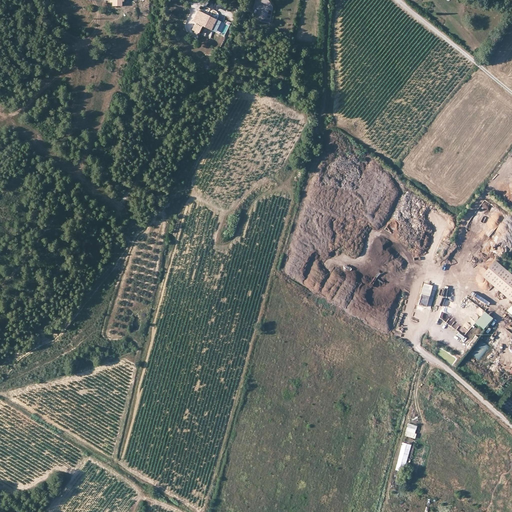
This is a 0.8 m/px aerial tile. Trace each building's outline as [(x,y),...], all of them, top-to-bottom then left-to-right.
[(212,30),(217,19),(198,11),(193,21),(196,22),(192,30),(199,33),(202,26),(212,30)] [(220,21),(217,19),(212,30),(215,31),(220,21)] [(511,274),(494,259),(481,274),(511,300),(511,274)] [(429,297),(432,285),(423,283),(420,294),(429,297)] [(446,294),(440,318),(463,336),(468,330),(446,313),(448,314),(451,311),(455,296),(446,294)] [(484,329),(492,319),(483,312),(475,322),(484,329)] [(482,341),(471,354),(479,360),(489,347),(482,341)] [(404,436),(414,438),(417,426),(407,423),(404,436)] [(405,466),(410,444),(402,442),(397,464),(405,466)]
